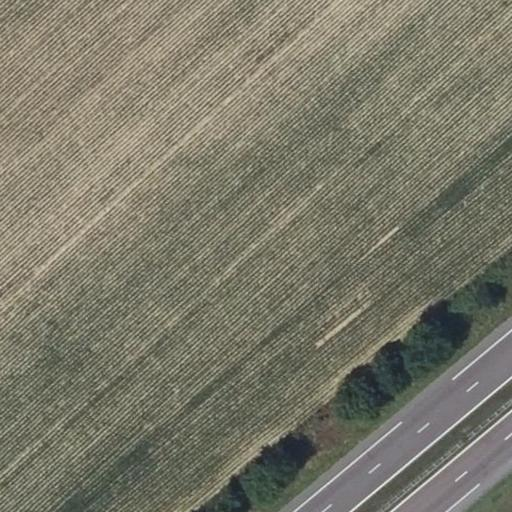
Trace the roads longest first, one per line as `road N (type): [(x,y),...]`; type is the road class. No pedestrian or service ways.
road 1 (motorway): [(511,353),(322,511)]
road 2 (motorway): [(419,511),(511,434)]
